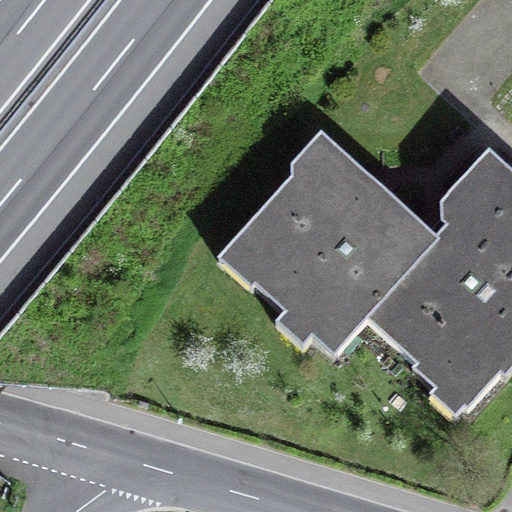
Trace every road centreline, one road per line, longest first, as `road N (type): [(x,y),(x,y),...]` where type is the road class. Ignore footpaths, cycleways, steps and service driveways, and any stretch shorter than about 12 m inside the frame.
road 1 (residential): [(301,511),(0,421)]
road 2 (motorway): [(0,201),(162,0)]
